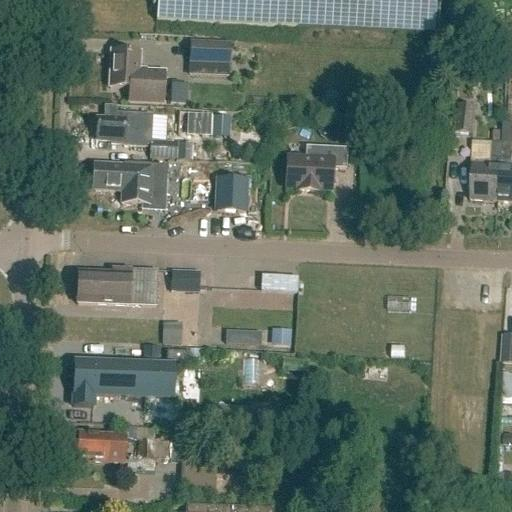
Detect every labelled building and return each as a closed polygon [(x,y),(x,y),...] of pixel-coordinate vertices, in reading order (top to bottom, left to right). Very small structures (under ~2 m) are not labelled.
[(158,0),(157,26),(298,33),(435,40),(437,0),(158,0)] [(228,67),(228,55),(229,45),(189,43),(188,65),(228,67)] [(163,109),(165,78),(139,76),(140,58),(112,56),(110,93),(130,94),(130,107),(163,109)] [(184,104),(186,85),(171,83),(169,102),(184,104)] [(342,98),(328,91),(320,107),(334,114),(342,98)] [(454,134),(472,136),(475,108),(456,106),(454,134)] [(151,147),(151,138),(138,137),(139,121),(115,120),(115,112),(105,112),(104,124),(97,124),(96,146),(112,147),(111,150),(138,151),(138,149),(151,149),(150,163),(176,164),(176,147),(151,147)] [(186,115),(186,136),(228,136),(228,115),(186,115)] [(152,121),(139,121),(138,137),(151,138),(152,121)] [(511,127),(505,127),(504,147),(500,205),(511,206),(511,127)] [(500,205),(504,147),(493,146),(492,169),(474,168),(471,204),(500,205)] [(286,191),(299,191),(299,193),(318,194),(318,192),(331,193),(332,171),(346,172),(347,151),(306,149),(305,162),(287,161),(286,191)] [(163,194),(164,169),(124,167),(124,170),(95,169),(93,195),(123,197),(122,209),(150,210),(151,194),(163,194)] [(242,214),(243,183),(217,182),(216,213),(242,214)] [(197,296),(198,274),(170,273),(169,295),(197,296)] [(157,311),(158,276),(112,274),(112,278),(79,277),(78,308),(157,311)] [(296,294),(296,277),(260,277),(260,294),(296,294)] [(441,309),(439,381),(472,382),(473,310),(441,309)] [(179,346),(181,325),(162,324),(160,344),(179,346)] [(261,347),(261,335),(227,333),(226,345),(261,347)] [(511,337),(502,337),(500,366),(511,366),(511,337)] [(142,364),(159,365),(160,356),(143,355),(142,364)] [(189,367),(189,357),(167,356),(167,367),(189,367)] [(268,364),(268,356),(260,356),(260,364),(268,364)] [(74,365),(73,409),(93,410),(94,398),(160,400),(161,368),(74,365)] [(126,466),(128,439),(79,436),(78,459),(80,461),(95,462),(95,464),(126,466)] [(155,465),(156,448),(139,447),(138,465),(155,465)]
